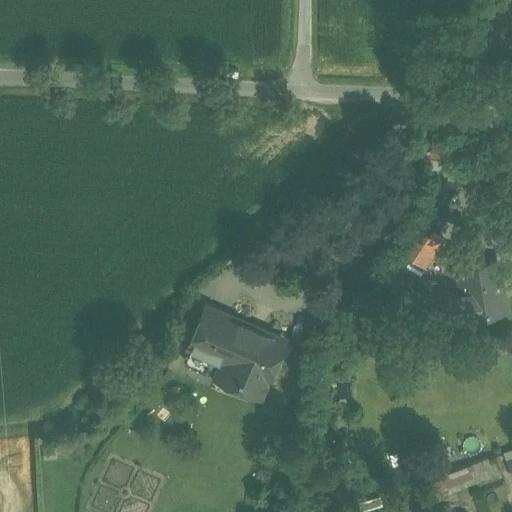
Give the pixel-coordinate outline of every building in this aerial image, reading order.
[(434,156),(453,156),(453,134),(434,134),(434,156)] [(420,222),(401,250),(424,266),(443,237),(420,222)] [(498,261),(459,267),(461,281),(466,280),(468,293),(448,296),(451,319),(505,311),(498,261)] [(207,306),(189,347),(224,362),(217,380),(260,398),(285,339),(207,306)] [(489,460),(470,468),(474,478),(476,483),(495,475),(489,460)] [(470,468),(434,482),(438,493),(474,478),(470,468)] [(434,482),(392,499),(397,511),(404,511),(440,498),(438,493),(434,482)]
